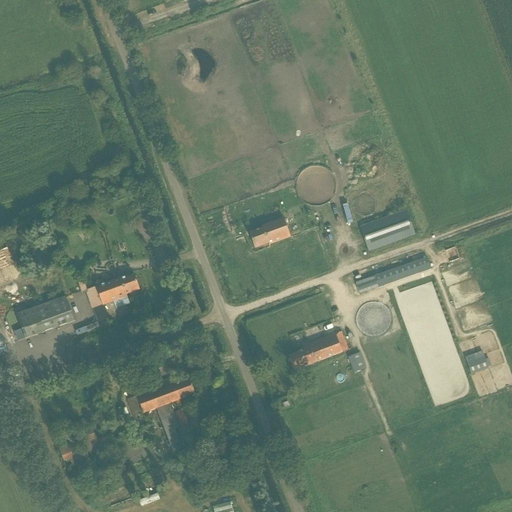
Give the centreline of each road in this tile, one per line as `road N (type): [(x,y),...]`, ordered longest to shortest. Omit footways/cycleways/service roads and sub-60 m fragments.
road 1 (unclassified): [(296,511),(103,0)]
road 2 (track): [(511,219),(415,254),(352,265),(223,318)]
road 3 (track): [(0,394),(223,318)]
